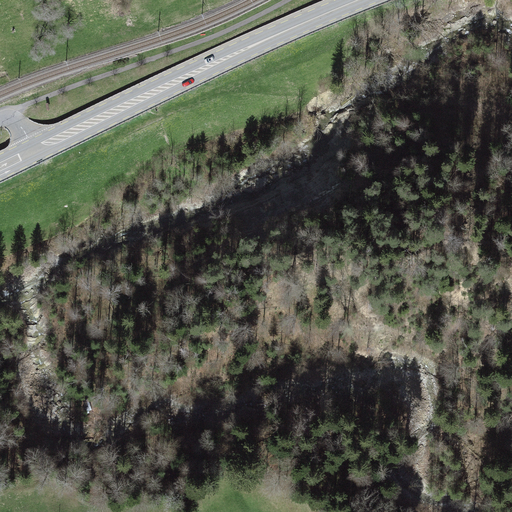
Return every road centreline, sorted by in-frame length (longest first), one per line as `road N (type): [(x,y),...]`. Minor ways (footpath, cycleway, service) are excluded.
road 1 (primary): [(33,150),(357,0)]
road 2 (track): [(12,122),(31,102),(291,0)]
